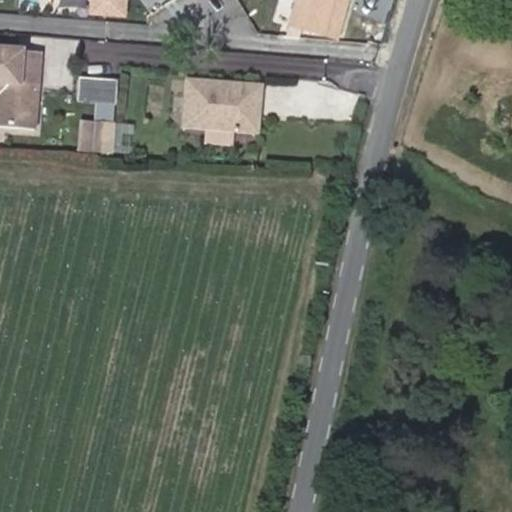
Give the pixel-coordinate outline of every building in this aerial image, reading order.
[(89,0),(89,14),(129,17),(130,0),(89,0)] [(347,0),(298,0),(289,29),(334,44),(347,0)] [(126,43),(90,40),(89,55),(125,58),(126,43)] [(38,56),(0,53),(0,125),(34,128),(38,56)] [(264,85),(187,79),(184,128),(256,134),(257,105),(262,105),(264,85)] [(114,84),(81,81),(80,96),(113,99),(114,84)] [(109,144),(111,115),(93,114),(91,143),(109,144)]
